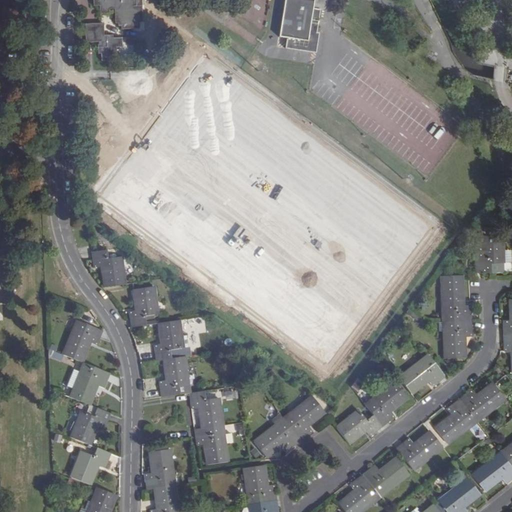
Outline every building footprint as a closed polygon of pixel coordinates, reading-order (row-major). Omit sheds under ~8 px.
[(93,0),(94,6),(100,6),(100,14),(109,14),(109,7),(114,7),(115,23),(119,23),(119,27),(121,27),(122,29),(139,29),(139,23),(143,23),(142,4),(138,4),(138,0),(93,0)] [(316,33),(319,11),(320,10),(323,10),(324,0),(284,0),(279,37),(286,39),(285,48),(315,53),(318,34),(316,33)] [(102,61),(111,60),(111,56),(117,56),(116,48),(122,47),(122,39),(113,39),(112,36),(101,36),(101,32),(104,32),(103,24),(100,24),(85,25),(86,42),(101,42),(101,45),(98,45),(98,54),(101,54),(102,61)] [(475,245),(476,273),(504,272),(504,262),(503,235),(483,236),(484,245),(475,245)] [(106,251),(91,253),(93,269),(101,268),(104,289),(123,286),(120,259),(107,260),(106,254),(106,251)] [(119,252),(106,254),(107,260),(120,259),(119,252)] [(443,322),(470,321),(470,307),(462,307),(462,276),(440,276),(443,322)] [(128,313),(131,327),(146,325),(145,317),(157,316),(153,288),(133,291),(135,312),(128,313)] [(503,336),(511,335),(511,299),(509,299),(510,320),(502,321),(503,336)] [(419,321),(420,319),(412,313),(409,316),(415,321),(419,321)] [(182,349),(178,321),(158,324),(161,345),(154,346),(156,361),(163,360),(171,359),(169,351),(182,349)] [(471,338),(470,321),(443,322),(444,359),(465,358),(464,338),(471,338)] [(77,322),(62,356),(81,363),(89,344),(96,347),(102,332),(77,322)] [(511,371),(511,335),(503,336),(503,352),(511,351),(511,372),(511,371)] [(183,357),(171,359),(163,360),(166,381),(159,382),(161,397),(188,394),(183,357)] [(428,357),(399,380),(411,395),(427,382),(431,389),(445,378),(428,357)] [(104,390),(110,375),(95,369),(84,365),(81,373),(70,398),(89,406),(97,387),(104,390)] [(66,387),(73,390),(80,374),(73,371),(66,387)] [(352,387),(359,392),(364,384),(357,379),(352,387)] [(470,390),(458,400),(475,420),(503,398),(491,383),(475,396),(470,390)] [(365,406),(373,416),(382,428),(394,418),(389,412),(406,399),(394,384),(365,406)] [(204,391),(188,394),(191,410),(199,409),(202,429),(221,426),(217,399),(206,401),(204,391)] [(283,420),(300,442),(311,433),(307,426),(324,414),(312,398),(283,420)] [(475,420),(458,400),(445,410),(450,415),(434,428),(446,443),(475,420)] [(104,430),(110,415),(96,409),(93,418),(81,413),(71,438),(89,446),(97,427),(104,430)] [(358,412),(336,429),(348,444),(364,432),(369,438),(382,428),(373,416),(365,422),(358,412)] [(287,452),(300,442),(283,420),(281,417),(272,423),(275,427),(254,443),(267,459),(282,446),(287,452)] [(202,429),(194,430),(196,446),(204,445),(207,465),(226,463),(221,426),(202,429)] [(441,448),(429,432),(412,445),(408,439),(395,449),(412,470),(441,448)] [(511,443),(501,453),(511,467),(511,443)] [(105,469),(110,455),(96,449),(93,457),(81,453),(71,478),(90,486),(98,467),(105,469)] [(144,475),(146,490),(154,489),(174,486),(168,450),(148,453),(151,474),(144,475)] [(511,479),(511,467),(501,453),(472,476),(484,492),(501,479),(505,485),(511,479)] [(407,475),(395,459),(378,472),(374,466),(362,476),(379,497),(407,475)] [(264,466),(244,469),(248,496),(260,494),(262,503),(276,501),(274,486),(267,487),(264,466)] [(359,511),(379,497),(362,476),(349,486),(354,492),(337,504),(343,511),(359,511)] [(479,496),(466,480),(438,503),(445,511),(465,511),(462,509),(479,496)] [(177,511),(174,486),(154,489),(157,510),(149,511),(177,511)] [(87,511),(109,511),(116,496),(97,489),(87,511)] [(262,503),(249,505),(250,511),(278,511),(276,501),(262,503)]
